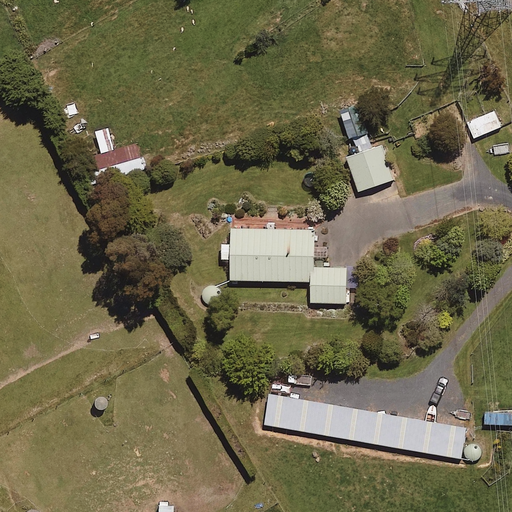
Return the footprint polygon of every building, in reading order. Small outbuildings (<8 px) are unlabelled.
[(354,134),(359,150),(350,153),(361,187),(395,176),(383,142),(373,145),(368,131),(373,130),(363,98),(341,105),(351,136),(354,134)] [(502,124),(496,108),(469,120),(476,135),(502,124)] [(147,164),(144,153),(118,161),(121,172),(147,164)] [(316,226),(234,225),(234,242),(224,242),(223,255),(234,255),(233,276),(313,278),(313,299),(348,300),(349,264),(316,263),(316,226)] [(465,441),(468,423),(271,390),(266,422),(463,455),(463,456),(464,457),(465,459),(467,460),(469,461),(471,461),(473,461),(475,461),(477,461),(479,460),(481,459),(482,457),(483,455),(484,453),(485,451),(485,449),(485,447),(484,445),(483,443),(482,442),(480,440),(479,439),(477,438),(475,438),(473,438),(471,438),(469,438),(467,439),(465,441)]
